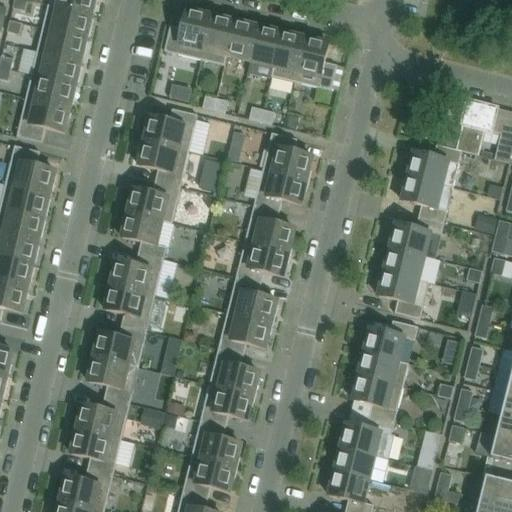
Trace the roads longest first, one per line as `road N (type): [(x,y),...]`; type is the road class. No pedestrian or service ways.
road 1 (residential): [(11,511),(130,0)]
road 2 (residential): [(260,511),(374,54)]
road 3 (residential): [(374,54),(511,89)]
